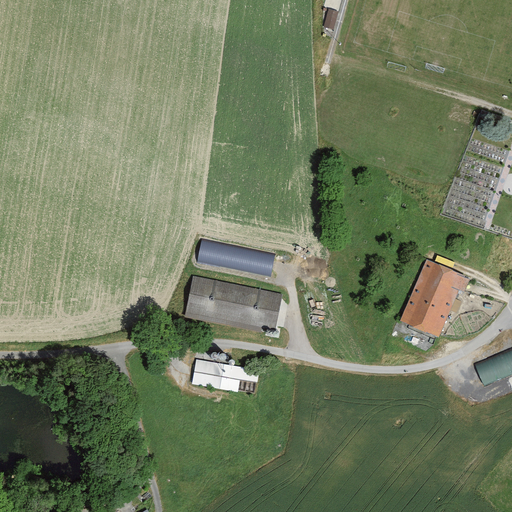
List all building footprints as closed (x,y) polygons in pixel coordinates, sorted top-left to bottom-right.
[(326,30),(333,32),(339,11),(329,8),(324,26),(327,27),(326,30)] [(202,241),(199,263),(274,273),(276,251),(202,241)] [(471,277),(427,259),(401,319),(439,336),(460,288),(465,290),(471,277)] [(283,293),(193,275),(185,317),(261,332),(262,326),(276,329),(283,293)] [(483,381),(511,372),(511,350),(477,360),(483,381)] [(192,383),(255,394),(260,370),(196,359),(194,370),(192,383)]
